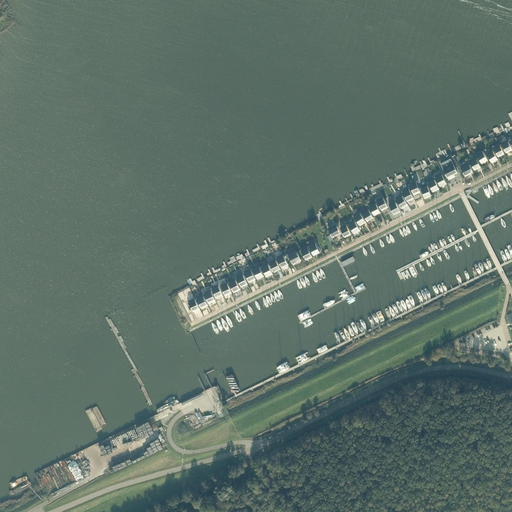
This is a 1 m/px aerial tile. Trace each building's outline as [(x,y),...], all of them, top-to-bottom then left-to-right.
[(502,144),(506,152),(511,149),(508,141),(502,144)] [(495,150),(498,156),(504,153),(499,144),(494,146),(494,145),(492,146),(494,150),(495,150)] [(486,153),(492,162),(497,158),(492,150),(486,153)] [(476,154),(482,163),(487,159),(482,151),(476,154)] [(472,164),(474,169),(480,166),(476,157),(471,160),(470,158),(468,160),(470,165),(472,164)] [(441,164),(447,177),(457,172),(450,159),(441,164)] [(467,173),(468,174),(471,172),(470,171),(472,170),(468,162),(463,165),(463,164),(460,165),(465,174),(467,173)] [(435,176),(434,177),(436,181),(437,180),(440,186),(441,186),(440,185),(446,183),(441,173),(436,176),(435,176)] [(433,177),(427,181),(433,192),(439,189),(433,177)] [(410,184),(408,184),(409,187),(411,187),(413,193),(414,193),(419,191),(420,191),(416,182),(415,181),(410,183),(409,183),(410,184)] [(421,188),(419,188),(421,192),(422,192),(425,197),(430,195),(431,195),(427,184),(426,185),(427,185),(421,187),(420,187),(421,188)] [(409,188),(401,192),(402,193),(403,196),(404,195),(407,200),(408,200),(407,200),(413,197),(413,198),(413,197),(409,189),(409,188)] [(396,198),(395,199),(397,203),(398,202),(402,207),(407,204),(401,194),(401,195),(396,198)] [(377,200),(375,201),(377,204),(379,204),(382,209),(387,206),(387,207),(388,206),(382,196),(382,197),(377,199),(376,199),(377,200)] [(389,203),(389,204),(394,214),(394,213),(399,210),(399,211),(400,211),(395,201),(394,201),(395,201),(389,204),(389,203)] [(369,205),(374,214),(380,211),(375,202),(369,205)] [(362,212),(368,221),(373,217),(368,209),(362,212)] [(354,215),(360,225),(360,224),(365,221),(363,218),(359,212),(354,215)] [(349,223),(348,223),(354,233),(355,233),(354,232),(359,229),(360,230),(354,220),(354,221),(349,224),(349,223)] [(336,224),(328,228),(333,237),(338,234),(338,232),(340,232),(336,225),(336,224)] [(347,234),(347,235),(351,233),(346,224),(340,227),(344,235),(347,234)] [(312,244),(309,245),(314,254),(321,251),(319,247),(318,248),(315,244),(313,245),(312,244)] [(301,249),(306,259),(306,258),(311,256),(312,256),(307,246),(306,246),(307,247),(301,249)] [(286,255),(288,259),(290,258),(293,263),(300,259),(300,260),(301,260),(296,249),(295,250),(296,250),(288,254),(288,253),(288,254),(286,255)] [(277,257),(276,258),(278,262),(279,261),(282,267),(282,266),(287,264),(288,264),(283,254),(278,257),(277,256),(277,257)] [(270,261),(269,262),(274,272),(275,271),(274,271),(280,268),(280,269),(275,259),(270,262),(270,261)] [(262,267),(261,267),(262,271),(264,270),(267,276),(267,275),(272,273),(273,273),(268,263),(267,263),(267,264),(262,266),(262,267)] [(253,269),(252,269),(253,273),(255,272),(257,278),(258,278),(263,275),(263,276),(263,275),(259,265),(258,265),(259,266),(253,268),(253,269)] [(245,272),(243,272),(245,276),(246,275),(249,281),(250,281),(249,281),(255,278),(250,268),(250,269),(245,271),(244,271),(245,272)] [(237,277),(235,277),(237,281),(238,281),(241,286),(242,286),(241,286),(247,283),(242,273),(242,274),(237,276),(236,276),(237,277)] [(229,282),(228,283),(230,286),(231,286),(234,292),(234,291),(239,288),(240,289),(235,278),(234,279),(235,279),(229,282),(229,281),(229,282)] [(215,287),(209,289),(212,299),(219,297),(215,287)] [(223,287),(218,289),(222,298),(228,296),(223,287)] [(207,293),(202,296),(206,305),(212,302),(207,293)] [(198,296),(193,298),(198,308),(203,305),(198,296)] [(190,297),(184,300),(188,310),(194,307),(190,297)] [(223,375),(234,396),(242,392),(231,371),(223,375)] [(74,474),(69,476),(71,480),(80,477),(76,467),(72,468),(74,474)]
